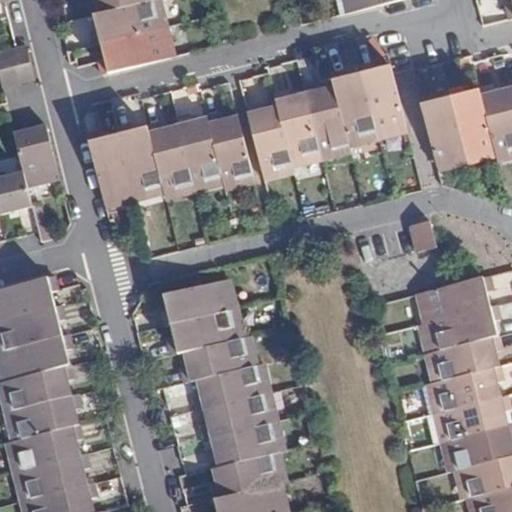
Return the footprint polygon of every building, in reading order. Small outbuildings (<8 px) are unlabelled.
[(96,0),(91,2),(94,15),(151,2),(157,0),(96,0)] [(352,0),(353,1),(357,12),(403,0),(352,0)] [(151,2),(94,15),(98,30),(92,31),(96,46),(101,44),(158,31),(164,29),(160,16),(152,11),(151,2)] [(105,60),(99,62),(103,76),(172,58),(168,44),(160,41),(158,31),(101,44),(105,60)] [(384,51),(369,38),(369,44),(381,56),(384,51)] [(35,79),(27,46),(12,49),(20,83),(35,79)] [(0,73),(3,87),(20,83),(12,49),(0,52),(0,73)] [(360,67),(362,73),(376,129),(378,136),(392,132),(395,124),(406,122),(395,75),(392,65),(376,69),(375,64),(360,67)] [(331,74),(334,87),(349,142),(362,139),(365,133),(376,129),(362,73),(347,77),(346,71),(331,74)] [(304,87),(305,94),(320,150),(321,156),(335,152),(339,145),(349,142),(334,87),(321,89),(319,84),(304,87)] [(494,86),(480,90),(494,146),(497,159),(510,155),(511,151),(511,94),(510,88),(495,92),(494,86)] [(450,91),(451,97),(466,153),(467,158),(480,156),(484,149),(494,146),(480,90),(465,93),(464,88),(450,91)] [(275,94),(278,107),(292,163),(304,160),(309,153),(320,150),(305,94),(291,97),(289,92),(275,94)] [(433,96),(421,98),(437,166),(449,164),(455,157),(466,153),(451,97),(436,100),(433,96)] [(262,104),(246,108),(264,175),(277,173),(282,164),(292,163),(278,107),(263,109),(262,104)] [(222,115),(208,119),(222,175),(225,186),(239,183),(244,175),(253,173),(238,117),(224,121),(222,115)] [(178,118),(180,125),(194,182),(195,187),(208,184),(212,177),(222,175),(208,119),(194,122),(191,117),(178,118)] [(162,183),(165,194),(178,192),(182,184),(194,182),(180,125),(163,129),(161,124),(148,127),(162,183)] [(28,188),(60,180),(53,152),(47,125),(15,132),(18,147),(24,171),(28,188)] [(119,133),(133,190),(135,195),(148,193),(153,186),(162,183),(148,127),(133,130),(132,125),(118,127),(119,133)] [(18,147),(15,132),(6,134),(11,149),(18,147)] [(102,132),(88,135),(105,204),(119,201),(124,193),(133,190),(119,133),(104,137),(102,132)] [(19,210),(33,206),(28,188),(24,171),(0,177),(0,208),(1,214),(9,212),(19,210)] [(21,217),(19,210),(9,212),(11,220),(21,217)] [(437,248),(431,222),(413,226),(419,252),(437,248)] [(54,277),(0,290),(0,319),(1,322),(57,307),(53,291),(59,290),(54,277)] [(494,290),(490,277),(453,286),(422,294),(425,306),(432,310),(434,321),(491,308),(487,292),(494,290)] [(163,312),(166,328),(172,327),(229,312),(235,310),(231,298),(226,296),(221,282),(165,295),(169,310),(163,312)] [(1,322),(0,321),(0,337),(4,340),(8,350),(65,336),(60,320),(66,319),(63,306),(57,307),(1,322)] [(498,306),(491,308),(434,321),(430,323),(433,336),(438,339),(443,351),(499,337),(495,322),(502,319),(498,306)] [(169,340),(173,356),(185,352),(242,338),(239,328),(232,323),(229,312),(172,327),(175,339),(169,340)] [(12,369),(16,379),(71,365),(66,350),(73,348),(69,335),(65,336),(8,350),(2,351),(5,365),(12,369)] [(502,350),(499,337),(443,351),(431,354),(433,366),(441,369),(445,381),(500,367),(496,352),(502,350)] [(183,368),(187,384),(198,381),(255,367),(252,356),(245,352),(242,338),(185,352),(188,366),(183,368)] [(16,400),(18,409),(73,396),(69,380),(75,379),(71,365),(16,379),(4,382),(7,395),(16,400)] [(196,397),(199,411),(206,409),(262,395),(268,394),(264,384),(258,379),(255,367),(198,381),(202,395),(196,397)] [(504,381),(500,367),(445,381),(431,384),(435,397),(443,401),(446,412),(501,397),(498,382),(504,381)] [(23,429),(25,439),(80,425),(76,410),(82,408),(79,394),(73,396),(18,409),(10,411),(14,425),(23,429)] [(202,426),(207,439),(212,438),(269,423),(275,422),(271,412),(265,408),(262,395),(206,409),(209,424),(202,426)] [(508,396),(501,397),(446,412),(439,413),(442,426),(450,430),(453,440),(509,426),(505,411),(511,410),(508,396)] [(411,438),(427,434),(422,417),(407,422),(411,438)] [(210,456),(214,468),(271,455),(282,452),(279,441),(271,437),(269,423),(212,438),(216,453),(210,456)] [(25,439),(13,442),(15,455),(24,461),(25,470),(82,456),(78,440),(84,438),(80,425),(25,439)] [(511,425),(509,426),(453,440),(447,442),(450,455),(456,458),(459,470),(511,456),(511,425)] [(25,470),(19,471),(23,484),(31,490),(33,498),(89,485),(86,468),(91,467),(87,454),(82,456),(25,470)] [(271,455),(214,468),(218,483),(212,485),(215,500),(272,486),(283,483),(281,473),(273,467),(271,455)] [(471,487),(474,498),(511,487),(511,456),(459,470),(462,483),(471,487)] [(89,485),(33,498),(27,500),(29,511),(96,511),(93,498),(98,497),(95,484),(89,485)] [(272,486),(215,500),(218,511),(284,511),(281,503),(275,500),(272,486)] [(479,511),(511,511),(511,487),(474,498),(476,510),(479,511)]
